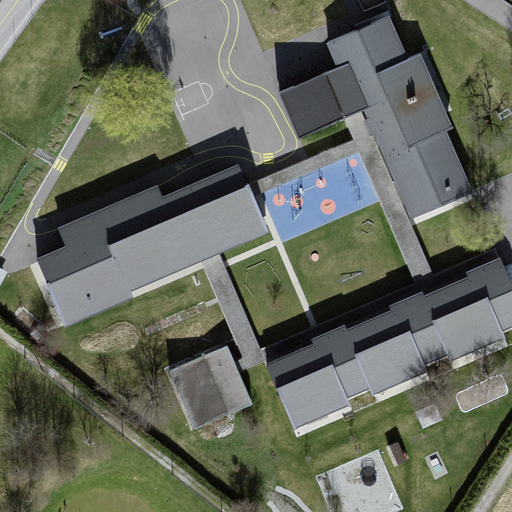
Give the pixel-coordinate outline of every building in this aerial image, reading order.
[(462,190),(389,23),(329,50),(341,78),(287,102),(299,129),(363,101),(412,212),(462,190)] [(263,232),(237,170),(162,201),(157,190),(66,228),(75,250),(45,263),(69,322),(130,296),(126,289),(263,232)] [(511,339),(511,315),(489,263),(271,356),(302,429),(511,339)] [(195,425),(251,403),(229,349),(173,372),(195,425)] [(398,442),(385,448),(394,467),(407,461),(398,442)]
